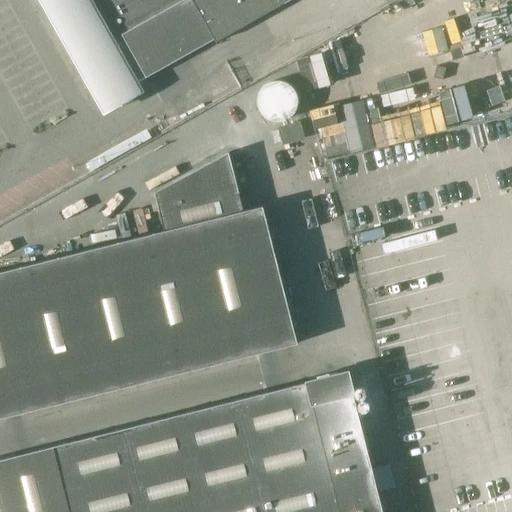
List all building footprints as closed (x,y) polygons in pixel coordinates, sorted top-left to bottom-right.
[(57,0),(112,96),(214,39),(215,42),(289,0),(57,0)] [(259,109),(266,117),(273,120),(281,120),(289,117),(294,112),(298,104),(297,95),(293,87),(285,82),(276,80),(267,83),(260,90),(257,100),(259,109)] [(299,122),(277,128),(282,145),(304,139),(299,122)] [(243,210),(228,152),(154,191),(164,230),(0,271),(0,417),(297,342),(262,205),(243,210)] [(383,511),(347,371),(0,458),(0,511),(383,511)]
